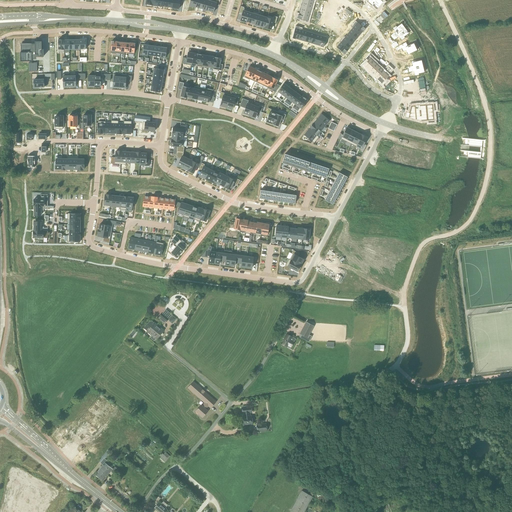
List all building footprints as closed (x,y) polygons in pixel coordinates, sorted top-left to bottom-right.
[(173,0),(172,8),(179,9),(180,2),(183,2),(183,0),(173,0)] [(210,1),(207,11),(213,13),(215,5),(218,6),(220,0),(218,0),(216,0),(216,3),(210,1)] [(304,0),(303,0),(302,6),(311,9),(313,3),(304,0)] [(380,0),(376,0),(368,11),(370,12),(374,8),(377,10),(380,7),(379,6),(383,2),(380,0)] [(302,6),(300,12),(309,15),(311,9),(302,6)] [(239,12),(239,13),(242,13),(240,20),(246,22),(249,13),(250,10),(244,9),(244,7),(241,7),(239,12)] [(298,15),(297,18),(307,21),(309,15),(300,12),(299,15),(298,15)] [(267,18),(265,28),(271,29),(273,22),(276,23),(277,17),(274,16),(274,17),(268,16),(267,18)] [(351,26),(353,28),(361,34),(363,31),(363,32),(366,29),(355,21),(351,26)] [(395,32),(390,36),(392,38),(405,28),(402,23),(397,27),(396,26),(393,28),(395,32)] [(296,26),(292,38),(295,39),(296,39),(299,40),(302,30),(303,28),(302,28),(296,26)] [(353,28),(349,32),(357,39),(361,34),(353,28)] [(405,28),(392,38),(394,40),(399,37),(401,39),(402,40),(405,38),(404,37),(409,33),(405,28)] [(302,30),(299,40),(305,41),(308,32),(302,30)] [(308,32),(305,41),(311,43),(314,34),(308,32)] [(345,37),(353,44),(357,39),(349,32),(345,37)] [(314,34),(311,43),(317,45),(320,35),(314,34)] [(320,35),(317,45),(320,46),(323,47),(326,37),(320,35)] [(340,41),(340,42),(341,42),(349,49),(353,44),(345,37),(344,36),(344,37),(340,41)] [(21,52),(20,52),(20,59),(22,59),(22,61),(32,61),(32,58),(35,58),(35,57),(43,57),(43,50),(42,50),(42,44),(39,44),(39,41),(35,42),(35,45),(32,45),(32,43),(23,44),(23,46),(21,46),(21,52)] [(341,42),(337,47),(345,54),(347,51),(349,49),(341,42)] [(406,42),(396,48),(397,51),(402,49),(403,52),(406,50),(408,55),(417,50),(414,43),(408,46),(406,42)] [(367,61),(363,65),(367,69),(374,62),(376,61),(372,57),(372,56),(369,54),(365,58),(367,61)] [(213,69),(222,71),(223,65),(219,64),(220,58),(215,57),(213,69)] [(413,66),(406,67),(407,70),(423,66),(422,60),(416,62),(416,60),(412,61),(412,63),(413,66)] [(374,62),(367,69),(371,73),(378,66),(374,62)] [(32,63),(29,63),(29,72),(32,71),(34,71),(37,71),(37,63),(34,63),(32,63)] [(378,66),(371,73),(374,76),(381,69),(378,66)] [(407,70),(403,71),(404,74),(414,71),(415,75),(415,76),(419,75),(419,74),(424,72),(423,66),(407,70)] [(249,67),(244,77),(250,80),(250,79),(254,69),(249,67)] [(385,71),(377,79),(381,83),(384,85),(388,81),(386,79),(388,76),(387,74),(391,70),(389,68),(388,67),(385,71)] [(381,69),(374,76),(377,79),(385,71),(382,68),(381,69)] [(254,69),(250,79),(254,81),(259,71),(254,69)] [(259,71),(254,81),(259,84),(264,73),(259,71)] [(264,73),(259,84),(263,86),(268,75),(264,73)] [(120,75),(119,88),(125,88),(126,81),(128,82),(131,82),(132,76),(129,76),(129,75),(120,75)] [(268,75),(263,86),(267,88),(268,88),(272,77),(268,75)] [(267,88),(272,91),(275,92),(280,86),(276,84),(277,80),(272,77),(268,88),(267,88)] [(46,79),(34,80),(34,88),(44,87),(44,86),(46,86),(46,79)] [(180,82),(178,89),(182,90),(180,97),(187,98),(187,97),(189,88),(183,86),(184,83),(180,82)] [(284,84),(278,92),(282,95),(288,87),(284,84)] [(288,87),(282,95),(286,97),(292,90),(288,87)] [(202,100),(202,101),(206,102),(206,101),(209,102),(210,96),(213,97),(215,90),(205,88),(205,89),(203,101),(202,100)] [(292,90),(286,97),(290,100),(295,92),(292,90)] [(221,92),(219,98),(222,99),(220,106),(226,107),(230,95),(221,92)] [(295,92),(290,100),(294,103),(299,95),(295,92)] [(230,95),(226,107),(227,108),(231,110),(232,109),(234,103),(237,104),(239,98),(230,95)] [(299,95),(294,103),(298,106),(303,98),(299,95)] [(303,98),(298,106),(302,109),(307,101),(305,100),(306,99),(303,97),(303,98)] [(243,99),(240,106),(245,108),(243,113),(249,116),(253,105),(253,106),(254,104),(248,102),(249,101),(243,99)] [(253,105),(249,116),(255,118),(258,111),(261,113),(263,107),(259,105),(259,108),(253,106),(253,105)] [(268,108),(266,114),(269,115),(267,122),(272,124),(277,112),(268,108)] [(272,124),(278,127),(281,120),(284,121),(286,115),(277,112),(272,124)] [(322,114),(317,120),(325,126),(329,121),(322,114)] [(81,123),(81,128),(83,128),(83,125),(91,125),(91,115),(86,115),(83,115),(83,123),(81,123)] [(313,124),(313,125),(321,131),(325,126),(317,120),(313,124)] [(143,122),(141,133),(148,133),(148,130),(155,131),(155,126),(155,123),(143,122)] [(311,128),(309,130),(317,136),(321,131),(313,125),(313,124),(310,127),(311,128)] [(173,128),(172,134),(184,135),(184,130),(186,130),(186,126),(180,125),(180,129),(173,128)] [(341,133),(338,139),(340,140),(341,139),(346,141),(352,130),(346,128),(343,135),(341,133)] [(309,130),(304,135),(314,143),(319,137),(317,136),(309,130)] [(352,130),(346,141),(351,144),(357,133),(352,130)] [(357,133),(351,144),(356,146),(357,144),(361,135),(357,133)] [(361,135),(357,144),(362,147),(360,150),(363,152),(366,145),(364,144),(367,138),(366,137),(362,135),(361,134),(361,135)] [(172,139),(171,145),(177,146),(177,152),(184,153),(184,147),(183,147),(184,141),(183,140),(183,141),(172,139)] [(111,157),(111,164),(115,164),(121,164),(122,152),(122,151),(117,151),(116,152),(115,158),(111,157)] [(177,152),(176,157),(180,159),(177,165),(183,168),(188,159),(182,156),(183,154),(184,153),(177,152)] [(140,163),(140,166),(146,166),(149,166),(149,160),(146,160),(147,154),(141,153),(140,163)] [(417,161),(415,170),(425,172),(425,171),(427,171),(427,172),(442,174),(445,157),(431,155),(429,155),(420,153),(419,161),(417,161)] [(285,154),(282,163),(287,165),(290,156),(285,154)] [(188,159),(183,168),(188,170),(192,161),(188,159)] [(192,161),(188,170),(194,173),(197,167),(199,168),(203,161),(200,160),(199,163),(193,160),(192,161)] [(202,170),(199,176),(205,178),(210,168),(210,167),(202,163),(199,168),(202,170)] [(324,167),(321,176),(326,178),(329,169),(324,167)] [(210,168),(205,178),(209,181),(214,171),(214,170),(210,168)] [(214,171),(209,181),(215,183),(215,182),(219,173),(220,173),(220,172),(215,169),(214,170),(214,171)] [(219,173),(215,182),(220,184),(224,175),(220,173),(219,173)] [(339,173),(337,177),(345,182),(347,177),(339,173)] [(224,175),(220,184),(225,187),(230,177),(224,174),(224,175)] [(230,177),(225,187),(231,190),(234,184),(237,185),(240,180),(230,176),(230,177)] [(337,177),(334,182),(342,186),(345,182),(337,177)] [(35,178),(35,186),(51,186),(51,178),(35,178)] [(334,182),(332,186),(340,191),(342,186),(334,182)] [(332,186),(329,191),(338,195),(340,191),(332,186)] [(329,191),(327,195),(335,200),(338,195),(329,191)] [(367,191),(355,214),(425,222),(436,193),(425,191),(423,209),(371,203),(373,192),(367,191)] [(34,199),(34,206),(44,206),(45,206),(48,206),(48,200),(48,194),(41,194),(41,200),(34,199)] [(327,195),(324,200),(333,205),(335,200),(327,195)] [(176,202),(176,206),(180,208),(178,212),(184,214),(187,205),(181,203),(176,202)] [(184,214),(183,216),(189,218),(192,206),(187,205),(184,214)] [(34,206),(34,215),(41,215),(41,211),(44,211),(44,209),(50,209),(50,208),(50,206),(48,206),(45,206),(44,206),(34,206)] [(192,206),(189,218),(194,220),(194,219),(198,208),(197,208),(192,206)] [(198,208),(194,219),(200,221),(200,220),(203,209),(198,207),(197,208),(198,208)] [(203,209),(200,220),(206,222),(209,211),(203,209)] [(236,219),(234,229),(240,230),(242,220),(236,219)] [(99,230),(111,232),(113,225),(120,226),(121,222),(107,220),(106,225),(100,224),(99,230)] [(34,231),(40,231),(43,231),(44,231),(44,228),(44,227),(41,227),(41,222),(34,222),(34,231)] [(263,223),(261,235),(267,236),(269,225),(263,223)] [(98,230),(98,233),(98,236),(104,237),(103,241),(109,243),(110,239),(111,232),(99,230),(98,230)] [(175,236),(171,241),(177,246),(172,252),(174,254),(173,255),(177,258),(179,255),(185,248),(179,244),(181,241),(175,236)] [(130,238),(128,248),(135,250),(137,239),(130,238)] [(137,239),(135,250),(141,251),(144,240),(137,239)] [(144,240),(141,251),(148,252),(150,242),(144,240)] [(150,242),(148,252),(154,254),(156,243),(150,242)] [(156,243),(154,254),(161,255),(163,243),(157,242),(156,242),(156,243)] [(210,245),(202,255),(209,256),(208,262),(215,263),(216,251),(211,250),(212,247),(210,245)] [(329,248),(328,252),(344,257),(345,253),(329,248)] [(290,259),(290,260),(300,265),(303,259),(298,256),(299,254),(293,250),(292,253),(293,254),(290,259)] [(216,251),(215,263),(219,264),(220,260),(223,261),(224,253),(224,252),(216,251)] [(224,253),(223,261),(226,261),(225,265),(230,265),(232,252),(232,251),(229,251),(228,254),(224,253)] [(232,252),(230,265),(235,266),(235,263),(238,263),(240,253),(232,252)] [(240,253),(238,263),(241,263),(241,267),(246,267),(247,255),(247,256),(248,254),(240,253)] [(247,255),(246,267),(246,268),(252,268),(253,262),(254,262),(254,258),(253,258),(253,256),(247,256),(247,255)] [(289,259),(283,269),(289,272),(290,268),(297,271),(300,265),(290,260),(290,259),(289,259)] [(385,289),(386,279),(370,278),(370,283),(372,283),(371,288),(378,289),(385,289)] [(337,284),(336,295),(351,297),(353,286),(337,284)] [(162,314),(158,318),(165,324),(168,319),(172,315),(165,310),(162,314)] [(146,322),(150,316),(145,312),(141,318),(146,322)] [(148,323),(143,328),(147,331),(147,332),(152,335),(150,338),(154,342),(156,339),(163,330),(154,323),(154,324),(152,323),(148,324),(148,323)] [(305,324),(299,337),(305,340),(311,327),(305,324)] [(288,344),(292,346),(295,340),(291,338),(292,337),(287,334),(284,340),(282,344),(287,347),(288,344)] [(211,408),(217,401),(194,381),(188,388),(204,403),(202,406),(201,405),(196,411),(202,417),(208,411),(206,409),(208,406),(211,408)] [(241,420),(241,421),(241,422),(242,423),(243,424),(243,425),(252,424),(252,423),(253,423),(253,422),(254,422),(253,420),(252,419),(252,416),(250,416),(250,412),(251,412),(251,406),(242,407),(243,413),(244,413),(244,417),(242,417),(243,419),(242,420),(241,420)] [(91,419),(92,435),(94,435),(94,430),(99,430),(99,422),(106,422),(106,416),(109,416),(109,410),(97,410),(97,419),(91,419)] [(67,424),(65,426),(61,424),(58,428),(64,433),(69,425),(67,424)] [(81,434),(70,446),(77,453),(82,447),(79,444),(85,437),(81,434)] [(92,460),(96,455),(89,450),(84,457),(90,461),(91,459),(92,460)] [(99,477),(111,463),(105,459),(111,452),(108,450),(99,461),(101,463),(103,465),(95,474),(99,477)] [(162,453),(160,455),(161,457),(160,459),(164,463),(170,456),(165,452),(164,454),(162,453)] [(81,465),(86,457),(80,454),(75,461),(81,465)] [(109,466),(99,477),(103,480),(111,471),(114,474),(118,469),(115,466),(113,469),(109,466)] [(302,490),(289,511),(304,511),(313,497),(302,490)] [(179,497),(185,501),(189,495),(184,491),(179,497)] [(168,510),(159,502),(154,508),(159,511),(165,511),(166,511),(168,510)]
